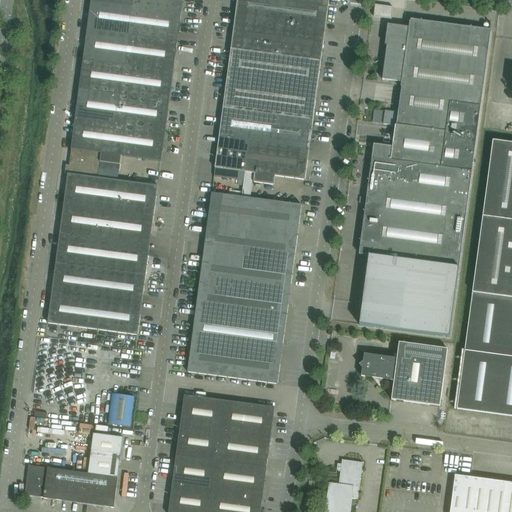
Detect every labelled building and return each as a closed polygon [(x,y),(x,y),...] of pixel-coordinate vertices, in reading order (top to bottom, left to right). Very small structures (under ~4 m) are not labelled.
[(132,36),(136,6),(91,0),(87,30),(132,36)] [(181,12),(182,0),(136,0),(136,6),(181,12)] [(285,26),(288,0),(237,0),(231,49),(271,55),(275,25),(285,26)] [(321,61),(326,21),(329,1),(318,0),(288,0),(285,26),(275,25),(271,55),(321,61)] [(375,5),(373,17),(391,19),(392,8),(393,8),(393,7),(375,5)] [(177,42),(181,12),(136,6),(132,36),(177,42)] [(359,255),(369,256),(362,306),(375,308),(373,327),(450,338),(491,31),(410,20),(410,22),(409,22),(409,28),(387,25),(386,39),(388,39),(382,80),(401,83),(401,87),(398,113),(385,111),(383,124),(395,126),(392,147),(373,145),(359,255)] [(128,66),(132,36),(87,30),(83,60),(128,66)] [(173,72),(177,42),(132,36),(128,66),(173,72)] [(305,181),(310,140),(321,61),(271,55),(231,49),(224,98),(215,169),(245,173),(241,197),(211,193),(187,373),(277,385),(302,205),(250,198),(253,174),(255,174),(253,183),(274,186),(275,177),(305,181)] [(124,96),(128,66),(83,60),(79,90),(124,96)] [(169,102),(173,72),(128,66),(124,96),(169,102)] [(120,125),(124,96),(79,90),(75,119),(120,125)] [(165,131),(168,112),(169,102),(124,96),(120,125),(165,131)] [(371,125),(380,125),(380,116),(372,115),(371,125)] [(117,150),(120,125),(75,119),(71,150),(100,154),(101,148),(117,150)] [(161,162),(165,131),(120,125),(117,150),(121,150),(120,157),(161,162)] [(511,143),(493,141),(472,294),(511,299),(511,143)] [(119,165),(120,157),(121,150),(117,150),(101,148),(100,154),(71,150),(69,166),(66,165),(64,174),(67,174),(67,175),(97,179),(98,169),(118,172),(119,165)] [(108,211),(112,181),(97,179),(67,175),(63,205),(108,211)] [(149,246),(156,197),(157,187),(112,181),(108,211),(104,240),(149,246)] [(104,240),(108,211),(63,205),(59,234),(104,240)] [(100,270),(104,240),(59,234),(55,264),(100,270)] [(145,276),(148,256),(149,246),(104,240),(100,270),(145,276)] [(97,300),(100,270),(55,264),(51,294),(97,300)] [(138,336),(140,315),(145,276),(100,270),(97,300),(93,330),(138,336)] [(93,330),(97,300),(51,294),(47,324),(93,330)] [(511,416),(511,299),(472,294),(457,409),(511,416)] [(80,391),(86,345),(45,339),(38,394),(66,398),(65,406),(69,406),(68,414),(84,416),(88,392),(80,391)] [(447,349),(399,343),(397,359),(364,354),(363,362),(359,365),(362,369),(361,377),(376,379),(379,383),(383,380),(394,381),(391,400),(440,407),(447,349)] [(130,427),(134,397),(112,395),(108,424),(130,427)] [(184,396),(183,406),(180,426),(270,438),(274,408),(184,396)] [(266,468),(270,438),(180,426),(176,456),(266,468)] [(118,478),(123,438),(93,434),(88,474),(118,478)] [(262,498),(266,468),(176,456),(172,486),(262,498)] [(337,464),(337,466),(337,470),(338,472),(340,472),(338,485),(329,483),(324,511),(350,511),(352,499),(358,500),(363,463),(342,460),(341,465),(337,464)] [(44,498),(47,468),(29,466),(25,496),(44,498)] [(118,478),(88,474),(50,469),(51,469),(48,468),(47,468),(44,498),(43,499),(46,499),(47,499),(110,508),(114,508),(118,478)] [(511,511),(511,483),(461,476),(455,476),(449,511),(511,511)] [(260,511),(262,498),(172,486),(168,511),(260,511)]
